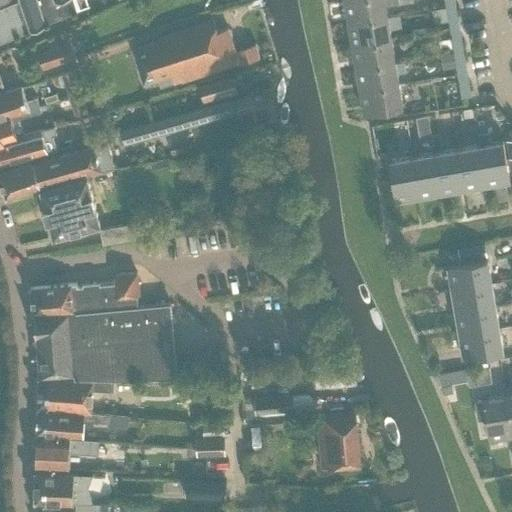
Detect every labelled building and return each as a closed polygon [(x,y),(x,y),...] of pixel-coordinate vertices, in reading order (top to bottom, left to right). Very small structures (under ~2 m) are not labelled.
[(45,24),(45,23),(78,9),(75,0),(17,0),(0,7),(0,42),(30,30),(45,24)] [(344,0),(348,22),(387,15),(385,4),(398,1),(397,0),(344,0)] [(457,10),(455,3),(447,5),(447,6),(432,9),(434,23),(449,20),(450,22),(458,20),(458,16),(457,10)] [(352,44),(391,38),(387,15),(348,22),(352,44)] [(240,62),(241,64),(260,56),(255,42),(243,46),(237,50),(228,26),(217,29),(214,19),(160,36),(161,39),(133,48),(145,83),(159,78),(162,85),(183,79),(183,80),(240,62)] [(452,34),(455,50),(463,49),(461,33),(452,34)] [(395,60),(391,38),(352,44),(356,67),(395,60)] [(39,53),(44,67),(75,56),(70,42),(39,53)] [(455,50),(458,67),(466,65),(463,49),(455,50)] [(403,60),(395,61),(395,60),(356,67),(360,90),(399,83),(397,71),(405,70),(403,60)] [(88,110),(75,68),(62,73),(75,114),(88,110)] [(234,75),(199,84),(204,103),(239,93),(234,75)] [(460,79),(463,96),(471,94),(468,78),(460,79)] [(412,91),(410,81),(399,83),(360,90),(364,112),(403,105),(401,93),(412,91)] [(0,146),(10,143),(8,137),(29,131),(28,129),(23,130),(18,117),(40,110),(37,96),(26,99),(22,85),(0,92),(0,146)] [(56,91),(44,96),(46,102),(58,98),(56,91)] [(121,130),(125,142),(236,110),(232,97),(121,130)] [(472,107),(463,108),(464,116),(473,115),(472,107)] [(428,114),(415,117),(417,129),(430,126),(428,114)] [(52,133),(56,132),(54,124),(29,131),(8,137),(10,143),(0,146),(0,164),(53,150),(56,149),(52,133)] [(440,132),(431,134),(433,144),(442,142),(440,132)] [(510,179),(503,140),(480,144),(487,183),(510,179)] [(108,142),(35,161),(0,170),(0,180),(6,196),(41,186),(115,166),(108,142)] [(487,183),(480,144),(458,148),(464,187),(487,183)] [(458,148),(435,152),(442,191),(464,187),(458,148)] [(442,191),(435,152),(412,156),(419,195),(442,191)] [(397,199),(419,195),(412,156),(389,160),(397,199)] [(48,218),(53,237),(100,224),(87,176),(40,188),(45,207),(44,207),(47,219),(48,218)] [(100,228),(103,242),(135,236),(132,222),(100,228)] [(487,256),(485,243),(458,247),(460,260),(487,256)] [(487,259),(448,265),(452,288),(491,281),(487,259)] [(34,314),(79,309),(79,310),(138,305),(137,293),(139,293),(137,271),(115,273),(116,281),(77,284),(77,282),(31,286),(34,314)] [(456,311),(495,304),(491,281),(452,288),(456,311)] [(93,378),(93,380),(114,381),(114,378),(135,379),(177,375),(171,302),(138,305),(79,310),(34,314),(39,376),(74,372),(74,378),(93,378)] [(460,334),(499,327),(495,304),(456,311),(460,334)] [(464,357),(503,350),(499,327),(460,334),(464,357)] [(491,380),(489,368),(467,372),(469,384),(491,380)] [(91,411),(92,390),(113,391),(114,381),(93,380),(39,376),(39,405),(91,411)] [(294,392),(254,395),(256,413),(262,412),(294,410),(295,410),(294,392)] [(490,438),(511,434),(511,429),(506,395),(483,399),(490,438)] [(108,424),(125,425),(127,415),(84,411),(38,406),(37,433),(82,436),(84,420),(108,422),(108,424)] [(316,413),(322,466),(360,462),(355,409),(316,413)] [(294,410),(262,412),(263,427),(295,424),(294,410)] [(223,422),(203,423),(203,436),(224,435),(223,422)] [(36,465),(69,467),(70,450),(98,452),(99,439),(37,435),(36,465)] [(224,454),(224,435),(203,436),(196,436),(196,455),(224,454)] [(73,502),(73,501),(73,485),(109,487),(110,474),(35,470),(35,500),(73,502)] [(226,482),(186,480),(186,495),(225,497),(226,482)] [(75,511),(75,510),(100,509),(100,502),(73,501),(73,502),(73,503),(36,501),(35,501),(37,511),(75,511)]
